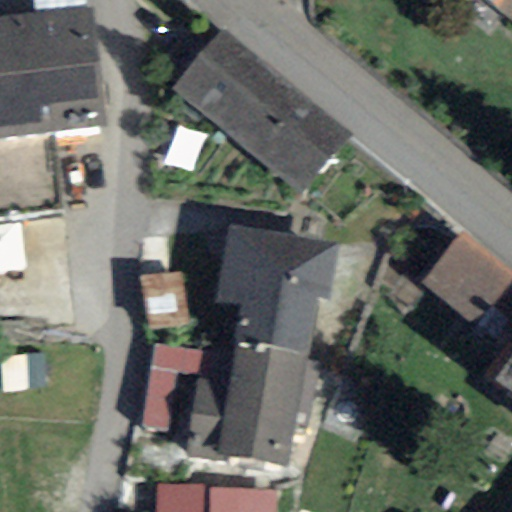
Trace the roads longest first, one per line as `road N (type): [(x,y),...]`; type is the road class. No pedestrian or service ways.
road 1 (residential): [(97,511),(126,297),(133,77),(116,0)]
road 2 (tertiary): [(511,227),(233,0)]
